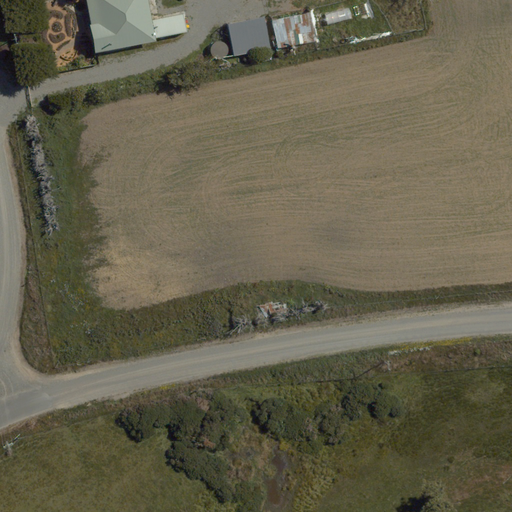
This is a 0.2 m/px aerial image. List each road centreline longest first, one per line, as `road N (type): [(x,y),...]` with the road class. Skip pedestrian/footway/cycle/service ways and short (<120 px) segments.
road 1 (unclassified): [(0,409),(88,382),(511,320)]
road 2 (residential): [(0,193),(9,268),(0,348)]
